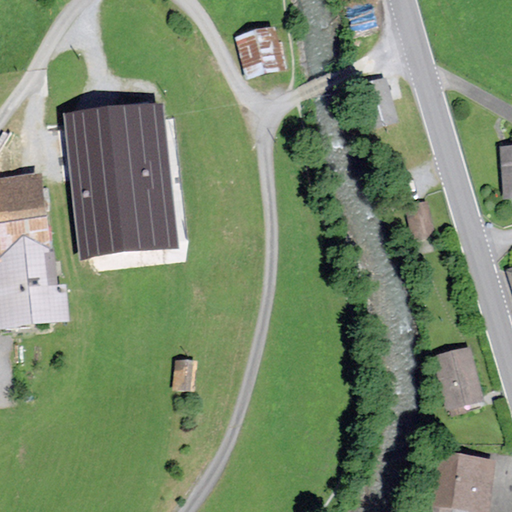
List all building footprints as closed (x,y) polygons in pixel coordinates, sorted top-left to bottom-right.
[(273,35),(238,44),(246,78),(281,70),(273,35)] [(395,122),(385,87),(360,94),(370,129),(395,122)] [(165,108),(65,117),(79,264),(178,255),(165,108)] [(0,265),(46,261),(37,181),(0,185),(0,265)] [(431,237),(424,207),(408,211),(415,240),(431,237)] [(0,265),(0,323),(64,317),(61,293),(53,293),(50,260),(46,261),(0,265)] [(467,356),(438,363),(450,411),(463,408),(461,401),(477,397),(467,356)] [(177,365),(175,389),(192,390),(194,367),(177,365)] [(438,465),(432,511),(441,511),(447,511),(449,503),(483,507),(488,471),(438,465)]
